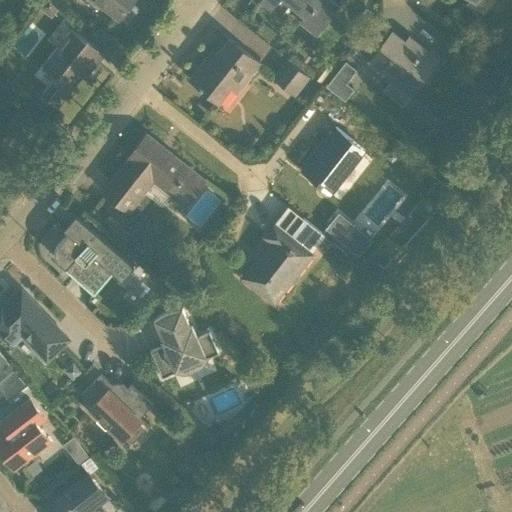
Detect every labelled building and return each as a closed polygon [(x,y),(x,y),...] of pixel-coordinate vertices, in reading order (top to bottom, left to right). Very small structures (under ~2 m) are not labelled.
[(63,4),(62,3),(57,0),(43,0),(38,7),(52,18),(63,4)] [(95,0),(120,19),(134,0),(95,0)] [(262,0),(260,3),(272,11),(280,0),(285,0),(306,16),(300,23),(319,38),(342,7),(332,0),(262,0)] [(90,65),(94,68),(105,54),(72,28),(68,33),(72,36),(62,49),(58,46),(43,64),(44,65),(45,64),(59,74),(55,79),(42,95),(58,108),(84,75),(83,74),(90,65)] [(397,74),(416,89),(438,60),(418,44),(415,49),(393,32),(370,61),(393,79),(397,74)] [(251,76),(261,63),(230,39),(212,61),(208,57),(191,79),(219,102),(244,71),(251,76)] [(347,59),(327,84),(345,98),(354,87),(347,81),(357,67),(347,59)] [(294,95),(309,77),(288,60),(273,79),(294,95)] [(365,150),(337,128),(321,148),(324,151),(306,174),(321,186),(323,183),(333,191),(365,150)] [(171,194),(186,205),(205,181),(146,135),(128,159),(129,161),(105,192),(129,212),(158,174),(176,188),(171,194)] [(339,212),(325,228),(359,256),(372,240),(339,212)] [(60,263),(94,292),(95,293),(114,271),(121,277),(133,263),(80,217),(67,231),(69,232),(59,243),(57,245),(56,248),(55,250),(55,253),(56,256),(57,259),(58,261),(60,263)] [(274,302),(313,254),(274,225),(265,236),(271,241),(243,277),(274,302)] [(41,314),(43,312),(22,290),(6,305),(2,301),(0,303),(0,332),(14,348),(25,337),(47,360),(69,339),(57,326),(55,328),(41,314)] [(158,338),(161,346),(150,351),(162,378),(179,370),(179,369),(203,358),(203,359),(218,352),(209,333),(198,338),(192,326),(191,327),(182,309),(183,309),(183,307),(175,308),(171,309),(167,310),(163,312),(159,315),(154,319),(155,320),(157,318),(161,327),(157,329),(158,338)] [(0,388),(9,399),(27,384),(14,370),(0,381),(0,388)] [(144,429),(139,423),(142,420),(140,418),(153,404),(132,384),(127,390),(124,387),(114,387),(101,374),(81,395),(93,406),(90,409),(99,418),(96,420),(106,429),(108,427),(123,440),(126,437),(131,443),(134,442),(144,431),(144,429)] [(0,449),(15,469),(50,442),(38,426),(46,420),(30,399),(0,421),(0,422),(8,433),(0,439),(0,449)] [(82,448),(72,456),(79,463),(88,455),(82,448)] [(89,511),(108,498),(89,473),(54,501),(52,511),(89,511)]
